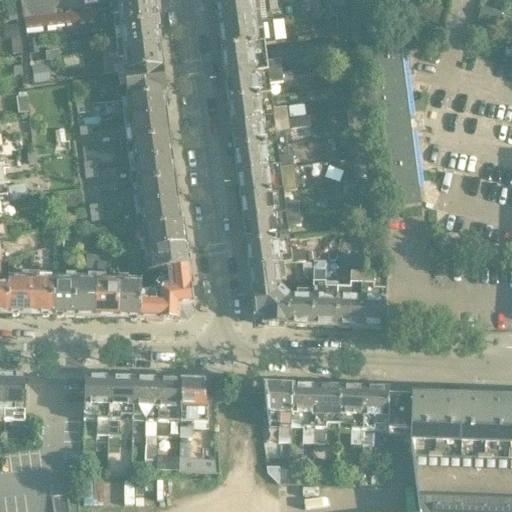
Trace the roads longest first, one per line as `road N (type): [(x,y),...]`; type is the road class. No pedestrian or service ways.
road 1 (residential): [(230,358),(185,0)]
road 2 (residential): [(511,366),(230,358)]
road 3 (residential): [(0,348),(230,358)]
